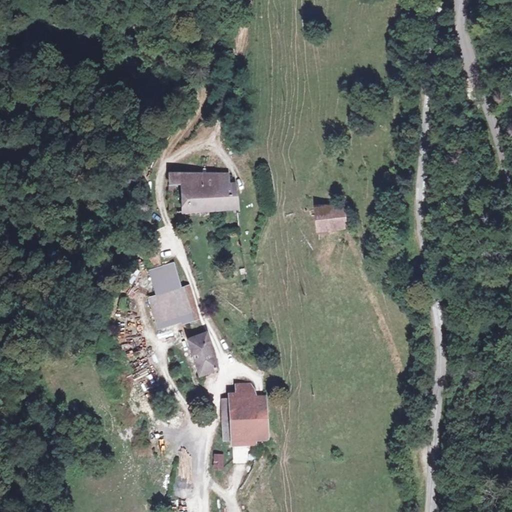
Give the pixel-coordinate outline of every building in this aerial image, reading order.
[(231,169),(165,173),(165,181),(178,180),(180,212),(243,209),(242,178),(232,179),(231,169)] [(342,203),(311,207),(315,232),(345,228),(342,203)] [(178,288),(171,265),(148,271),(154,294),(146,296),(156,330),(197,319),(188,286),(178,288)] [(140,381),(143,390),(157,385),(154,376),(140,381)] [(234,392),(226,393),(230,448),(257,446),(257,442),(269,441),(266,395),(254,396),(253,382),(233,383),(234,392)] [(223,470),(224,454),(213,453),(212,470),(223,470)]
